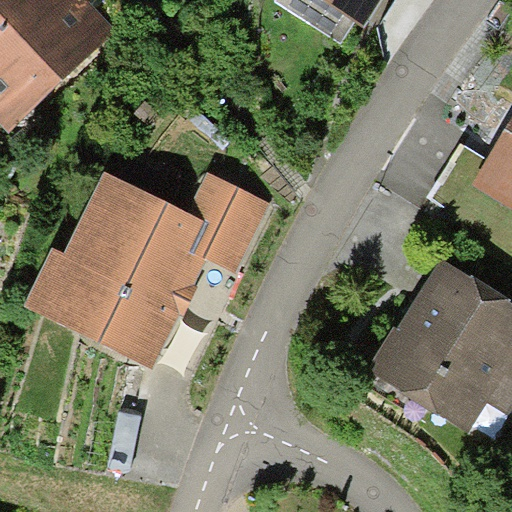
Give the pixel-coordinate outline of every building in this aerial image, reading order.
[(0,0),(0,125),(8,135),(114,30),(85,0),(0,0)] [(316,0),(364,31),(383,0),(316,0)] [(511,124),(473,187),(511,211),(511,124)] [(207,176),(187,217),(207,226),(192,256),(206,263),(236,277),(270,206),(207,176)] [(187,217),(105,178),(66,259),(53,254),(26,311),(154,372),(181,316),(185,318),(192,304),(199,289),(194,287),(206,263),(192,256),(207,226),(187,217)] [(511,410),(511,306),(441,263),(405,320),(371,376),(470,437),(489,408),(507,419),(511,410)]
